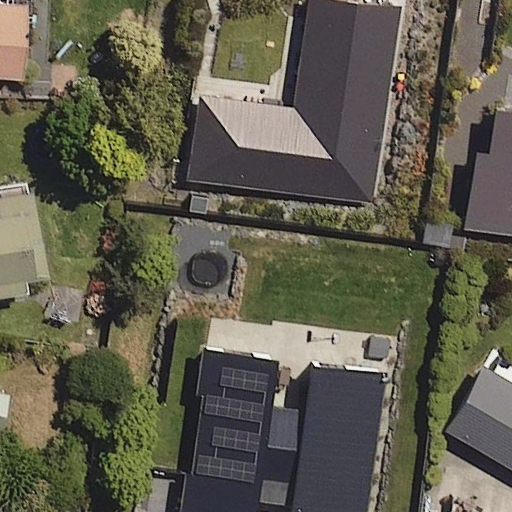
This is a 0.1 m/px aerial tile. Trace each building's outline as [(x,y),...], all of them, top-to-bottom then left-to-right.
[(26,0),(0,0),(0,80),(22,82),(26,0)] [(511,60),(505,60),(502,82),(476,78),(456,217),(511,224),(511,60)] [(0,300),(28,294),(26,284),(46,279),(25,183),(0,188),(0,300)] [(264,343),(194,335),(175,511),(245,511),(248,491),(283,495),(281,511),(362,511),(378,361),(298,352),(294,397),(258,394),(264,343)] [(511,373),(475,353),(438,419),(511,461),(511,373)]
